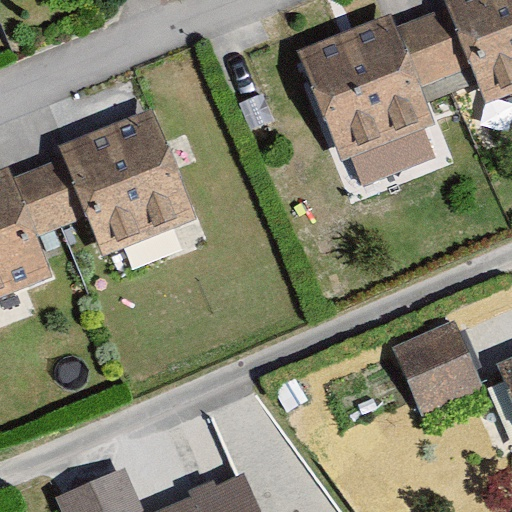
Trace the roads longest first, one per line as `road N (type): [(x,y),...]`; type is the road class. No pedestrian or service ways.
road 1 (residential): [(511,255),(0,479)]
road 2 (residential): [(241,0),(0,102)]
